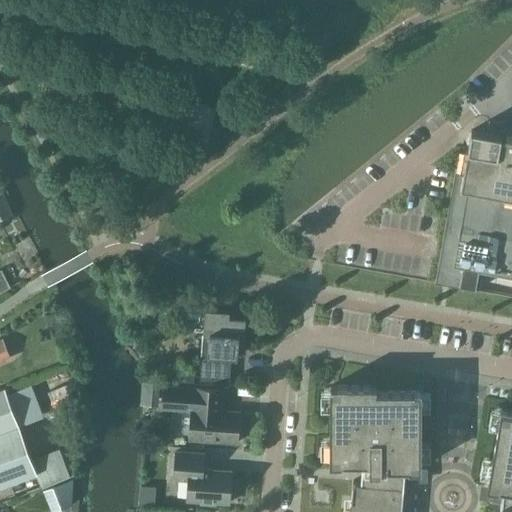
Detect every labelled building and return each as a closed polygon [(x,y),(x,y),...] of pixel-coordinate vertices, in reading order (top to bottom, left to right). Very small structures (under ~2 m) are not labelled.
[(511,136),(471,129),(468,147),(460,146),(434,283),(460,288),(463,268),(511,277),(511,136)] [(8,280),(21,277),(18,266),(5,269),(8,280)] [(246,318),(229,317),(230,311),(204,309),(200,380),(229,382),(231,356),(237,357),(238,346),(244,346),(246,318)] [(0,340),(0,363),(10,360),(1,340),(0,340)] [(159,383),(147,382),(146,394),(158,395),(159,383)] [(191,410),(189,439),(237,443),(239,412),(220,411),(222,390),(164,385),(162,408),(191,410)] [(500,511),(401,511),(406,468),(420,468),(420,391),(376,391),(376,386),(331,386),(331,463),(363,463),(361,484),(355,484),(355,481),(354,481),(350,511),(511,511),(511,412),(501,410),(496,442),(488,486),(502,489),(500,511)] [(4,388),(0,389),(0,487),(36,474),(31,459),(19,427),(6,394),(4,388)] [(215,505),(215,502),(229,503),(231,471),(202,469),(203,453),(176,451),(174,479),(188,480),(187,500),(201,501),(201,504),(215,505)] [(72,479),(53,487),(62,509),(71,505),(72,479)]
